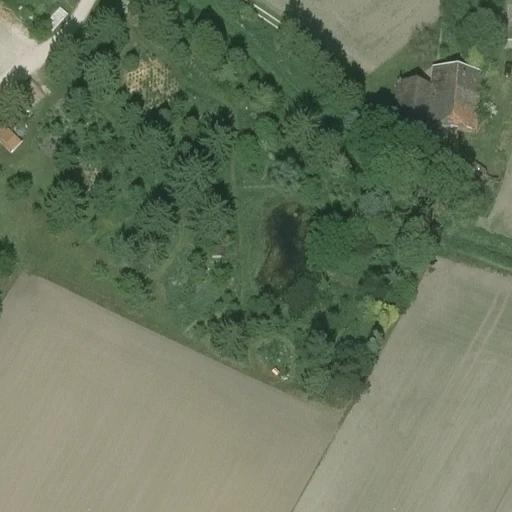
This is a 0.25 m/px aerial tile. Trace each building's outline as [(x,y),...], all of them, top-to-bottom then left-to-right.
[(511,0),(490,0),(488,30),(485,50),(511,53),(511,0)] [(474,135),(480,77),(432,72),(431,90),(396,86),(392,126),(474,135)] [(0,145),(11,157),(20,148),(0,126),(0,145)] [(415,190),(429,174),(413,159),(402,172),(408,177),(405,181),(415,190)] [(486,199),(498,182),(473,164),(457,188),(458,188),(448,202),(468,215),(482,196),(486,199)]
